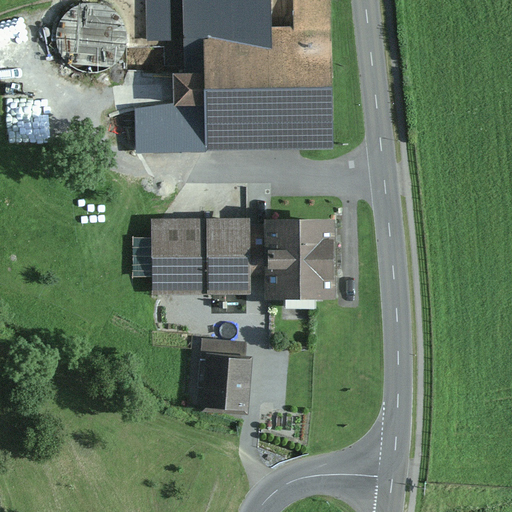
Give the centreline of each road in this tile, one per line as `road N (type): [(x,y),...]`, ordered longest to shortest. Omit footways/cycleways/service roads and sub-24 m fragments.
road 1 (tertiary): [(365,0),(394,270),(392,478)]
road 2 (tertiary): [(257,511),(277,489),(302,478),(392,478)]
